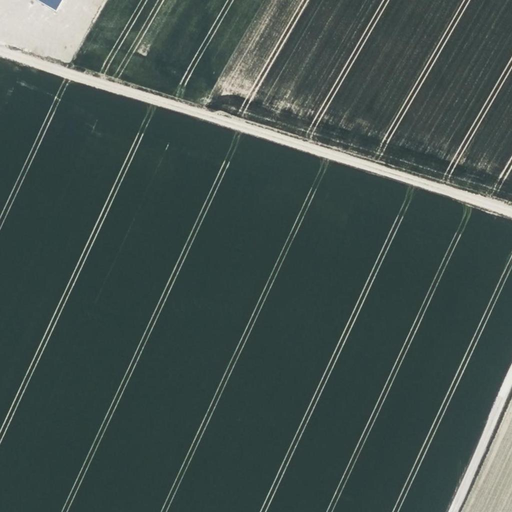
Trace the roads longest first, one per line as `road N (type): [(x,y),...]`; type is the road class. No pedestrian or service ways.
road 1 (track): [(511,211),(0,49)]
road 2 (track): [(457,511),(511,369)]
